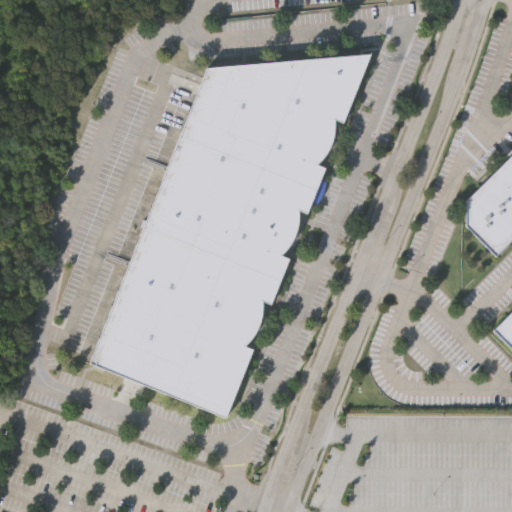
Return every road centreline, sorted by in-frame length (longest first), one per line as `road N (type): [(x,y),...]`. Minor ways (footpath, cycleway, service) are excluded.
road 1 (tertiary): [(289,511),(483,0)]
road 2 (tertiary): [(455,0),(263,511)]
